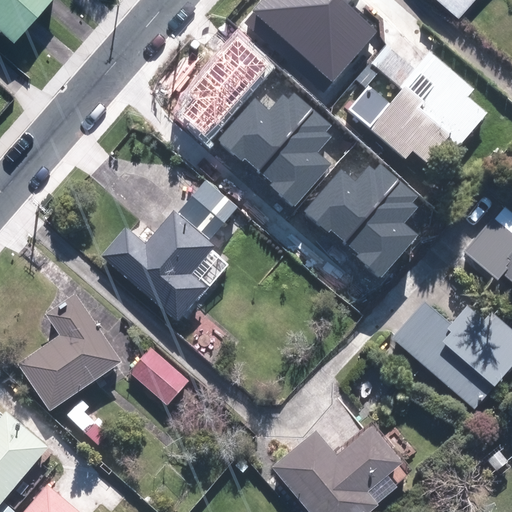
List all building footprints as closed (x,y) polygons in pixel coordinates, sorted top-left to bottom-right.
[(0,0),(0,13),(25,34),(53,0),(0,0)] [(349,0),(342,8),(388,46),(375,61),(408,89),(376,127),(411,156),(419,146),(432,158),(450,136),(460,145),(490,110),(472,94),(478,87),(412,32),(420,22),(394,0),(349,0)] [(471,0),(449,0),(462,11),(471,0)] [(261,99),(227,140),(330,223),(363,182),(261,99)] [(211,177),(185,208),(182,205),(153,240),(132,222),(105,255),(183,319),(213,282),(207,277),(228,252),(220,245),(223,241),(216,235),(230,218),(242,227),(252,215),(241,206),(243,203),(211,177)] [(511,229),(496,216),(468,249),(503,277),(508,272),(511,275),(511,229)] [(66,331),(23,361),(56,408),(129,357),(82,290),(52,310),(66,331)] [(428,296),(395,337),(481,406),(511,367),(511,324),(476,295),(456,320),(428,296)] [(193,377),(154,344),(132,370),(171,403),(193,377)] [(75,399),(59,415),(92,448),(108,433),(75,399)] [(0,507),(54,442),(11,408),(0,420),(0,507)] [(411,455),(381,420),(343,451),(323,426),(278,463),(319,511),(368,511),(385,498),(374,486),(411,455)] [(86,511),(87,511),(50,482),(25,511),(86,511)]
